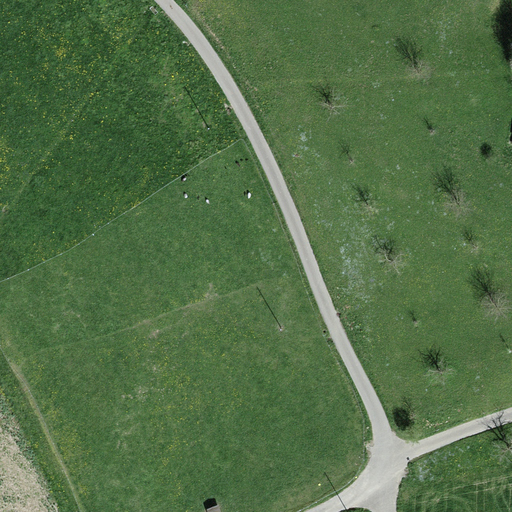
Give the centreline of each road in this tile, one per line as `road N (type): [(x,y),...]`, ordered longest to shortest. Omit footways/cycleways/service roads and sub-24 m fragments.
road 1 (unclassified): [(163,0),(222,78),(277,184),(376,416),(384,470)]
road 2 (track): [(70,511),(0,366)]
road 3 (unclassified): [(511,414),(427,444),(384,470)]
